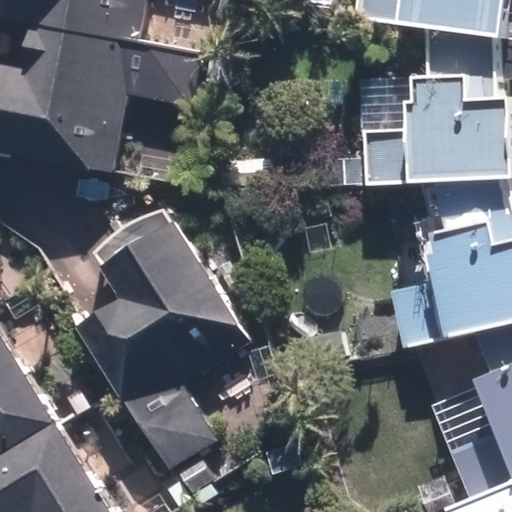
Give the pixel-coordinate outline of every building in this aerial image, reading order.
[(25,0),(23,10),(54,16),(43,75),(10,69),(0,121),(0,147),(123,171),(138,94),(196,104),(206,51),(148,40),(155,0),(25,0)] [(511,0),(374,0),(373,14),(451,25),(451,74),(442,73),(442,83),(374,84),(378,184),(454,179),(466,225),(393,244),(419,346),(511,323),(511,0)] [(139,299),(95,325),(182,465),(225,438),(191,382),(260,340),(187,221),(118,264),(139,299)] [(3,307),(0,308),(0,461),(71,420),(3,307)] [(511,380),(459,401),(494,488),(511,481),(511,327),(504,330),(511,349),(511,380)] [(130,511),(76,421),(0,466),(0,511),(130,511)] [(511,511),(511,490),(475,506),(477,511),(511,511)]
